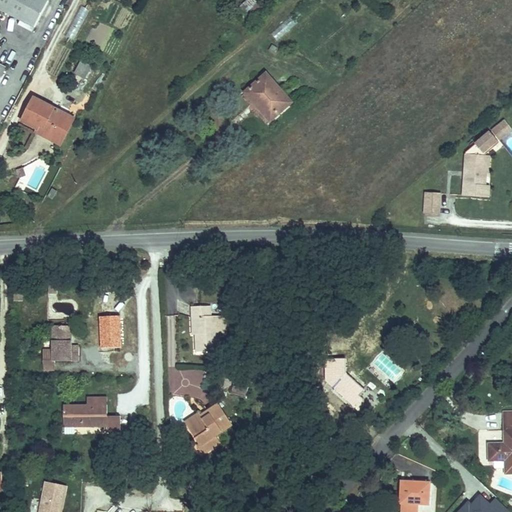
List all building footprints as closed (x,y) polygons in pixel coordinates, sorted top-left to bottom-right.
[(42,0),(1,0),(0,2),(0,12),(37,31),(51,4),(42,0)] [(316,0),(303,0),(271,36),(279,42),(317,0),(316,0)] [(65,36),(74,40),(89,9),(80,5),(65,36)] [(84,80),(91,67),(79,61),(72,74),(84,80)] [(248,98),(273,127),(292,109),(268,81),(248,98)] [(37,101),(25,125),(42,133),(44,129),(64,139),(74,119),(37,101)] [(44,129),(42,133),(40,136),(65,148),(78,120),(74,119),(64,139),(44,129)] [(510,137),(511,135),(511,127),(511,128),(507,124),(502,128),(510,137)] [(476,150),(473,192),(499,194),(500,183),(496,182),(496,170),(496,169),(493,169),(495,151),(476,150)] [(30,176),(27,168),(22,170),(25,178),(30,176)] [(449,211),(451,190),(436,189),(434,210),(449,211)] [(53,263),(45,264),(45,272),(54,271),(53,263)] [(19,286),(10,286),(10,300),(19,300),(19,292),(19,286)] [(209,305),(188,305),(189,317),(193,316),(193,334),(194,353),(217,352),(216,315),(210,315),(209,305)] [(225,314),(216,315),(217,352),(227,352),(225,314)] [(63,324),(49,324),(49,351),(43,351),(44,369),(57,369),(56,361),(78,360),(78,345),(71,345),(69,345),(69,340),(63,341),(63,324)] [(338,361),(339,348),(317,349),(315,371),(348,402),(356,396),(355,388),(353,385),(358,380),(338,361)] [(374,363),(390,381),(400,372),(384,354),(374,363)] [(174,370),(174,395),(204,395),(204,370),(174,370)] [(278,375),(278,388),(293,388),(293,375),(278,375)] [(250,387),(235,386),(235,397),(250,398),(250,387)] [(85,411),(61,411),(61,430),(62,430),(62,438),(72,437),(72,429),(105,428),(106,434),(121,433),(122,413),(107,413),(107,401),(85,401),(85,411)] [(212,417),(192,425),(198,444),(196,445),(199,454),(219,447),(216,439),(235,432),(226,408),(210,414),(212,417)] [(493,409),(494,425),(510,424),(510,419),(509,408),(493,409)] [(494,439),(479,439),(480,457),(511,456),(510,424),(494,425),(494,439)] [(419,475),(389,475),(389,498),(404,498),(418,499),(419,475)] [(46,482),(39,511),(61,511),(67,486),(46,482)] [(477,492),(458,511),(509,511),(494,497),(488,503),(477,492)] [(404,498),(389,498),(388,508),(403,509),(404,498)]
